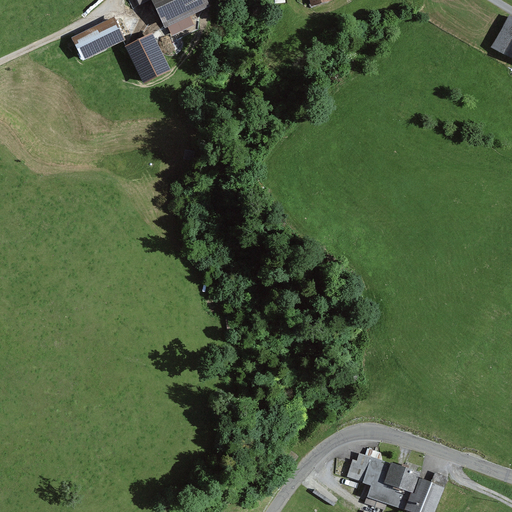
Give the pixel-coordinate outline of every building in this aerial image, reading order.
[(137,0),(140,5),(150,0),(151,0),(164,28),(168,26),(172,36),(195,25),(190,15),(209,6),(206,0),(137,0)] [(331,0),(309,0),(313,10),(333,4),(331,0)] [(511,18),(493,48),(511,59),(511,18)] [(115,20),(73,40),(83,61),(125,41),(115,20)] [(153,35),(127,48),(147,86),(173,72),(153,35)] [(367,456),(360,454),(358,464),(353,461),(346,479),(372,487),(367,504),(386,510),(388,505),(408,511),(437,511),(451,480),(436,473),(433,482),(422,478),(423,473),(392,464),(384,462),(383,453),(369,449),(367,456)]
